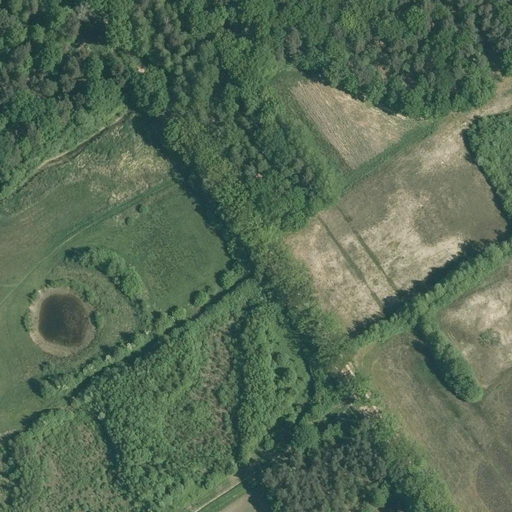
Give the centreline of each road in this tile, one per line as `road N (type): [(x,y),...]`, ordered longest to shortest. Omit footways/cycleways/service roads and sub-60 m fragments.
road 1 (track): [(432,511),(201,168)]
road 2 (track): [(201,168),(93,0)]
